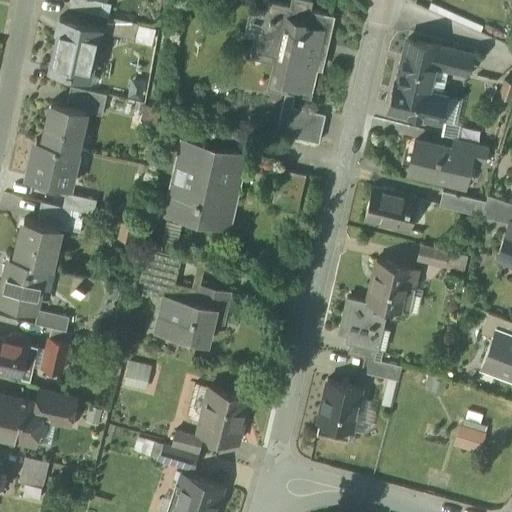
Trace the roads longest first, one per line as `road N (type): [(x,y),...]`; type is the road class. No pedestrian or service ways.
road 1 (residential): [(382,1),(269,481)]
road 2 (residential): [(269,481),(406,511)]
road 3 (residential): [(511,53),(382,1)]
road 4 (residential): [(0,121),(25,0)]
